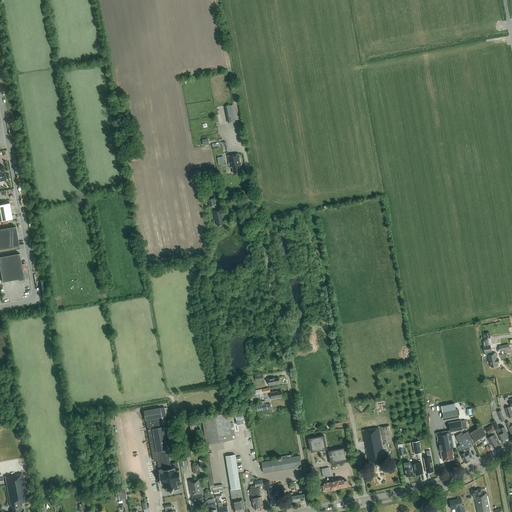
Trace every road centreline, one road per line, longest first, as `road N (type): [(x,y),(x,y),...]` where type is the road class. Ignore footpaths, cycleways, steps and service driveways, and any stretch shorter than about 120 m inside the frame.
road 1 (unclassified): [(311,511),(238,122)]
road 2 (unclassified): [(0,90),(36,290),(30,303),(0,308)]
road 3 (tertiary): [(311,511),(455,479),(511,449)]
